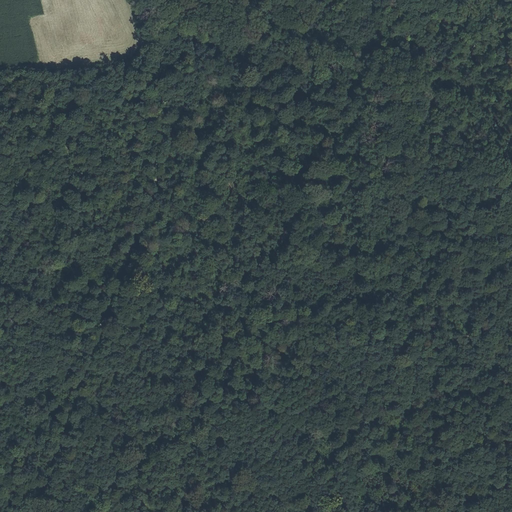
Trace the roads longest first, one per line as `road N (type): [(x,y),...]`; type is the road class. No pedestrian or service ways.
road 1 (track): [(30,511),(207,38),(245,30),(279,0)]
road 2 (track): [(95,339),(220,371),(264,367)]
